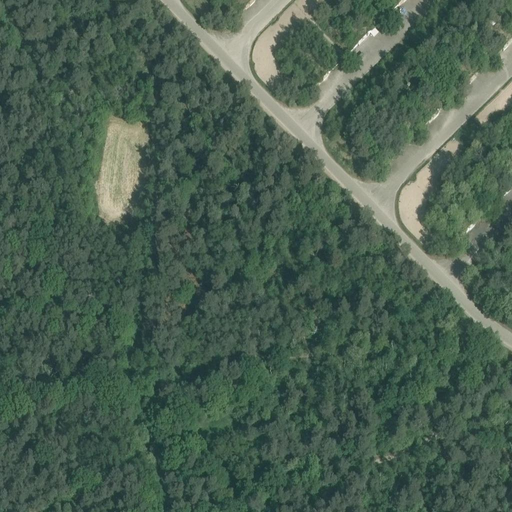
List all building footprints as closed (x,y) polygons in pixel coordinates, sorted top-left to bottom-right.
[(255,0),(236,0),(246,9),(255,0)] [(370,34),(344,8),(333,18),(359,45),(370,34)] [(511,41),(511,36),(488,13),(477,23),(504,50),(511,41)] [(330,73),(304,47),(293,57),(319,84),(330,73)] [(477,75),(451,49),(440,60),(466,86),(477,75)] [(440,112),(414,85),(403,96),(429,122),(440,112)] [(403,148),(377,122),(366,132),(392,159),(403,148)] [(511,187),(511,185),(487,160),(476,171),(502,197),(511,187)] [(476,223),(450,196),(439,207),(465,234),(476,223)]
